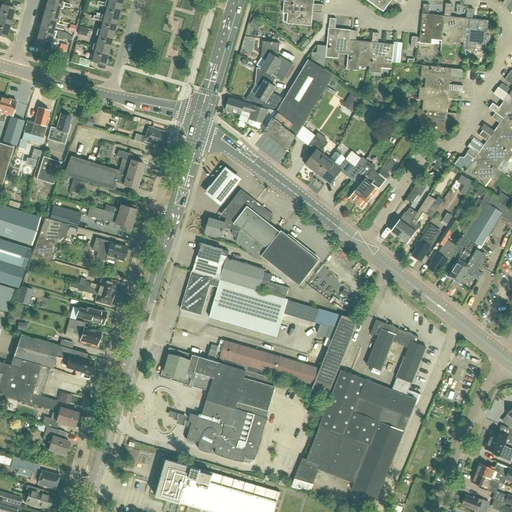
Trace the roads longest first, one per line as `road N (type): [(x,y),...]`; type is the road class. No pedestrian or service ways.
road 1 (residential): [(158,203),(67,511)]
road 2 (secondary): [(85,511),(175,207)]
road 3 (residential): [(359,246),(430,149),(456,144),(468,130),(511,35)]
road 4 (tertiary): [(359,246),(199,126)]
road 5 (tertiary): [(508,361),(359,246)]
road 6 (residential): [(434,511),(478,403),(508,361)]
road 7 (secondary): [(199,126),(236,0)]
